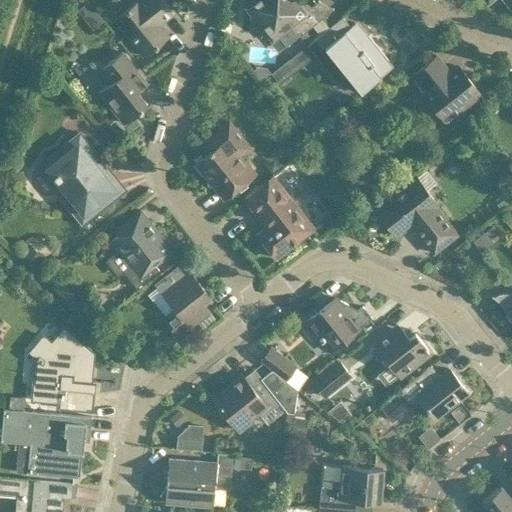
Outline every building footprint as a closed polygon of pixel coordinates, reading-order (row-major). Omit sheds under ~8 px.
[(87,0),(77,9),(82,16),(93,7),(87,0)] [(135,0),(114,17),(131,39),(144,55),(169,35),(160,23),(174,12),(164,0),(135,0)] [(252,0),(252,11),(249,31),(269,33),(273,38),(277,34),(286,46),(299,35),(313,24),(328,12),(318,0),(311,5),(306,3),(300,8),(293,0),(252,0)] [(343,16),(327,28),(308,44),(338,82),(348,74),(361,91),(391,67),(387,61),(389,59),(369,34),(367,36),(355,22),(351,25),(343,16)] [(221,20),(220,30),(229,31),(230,21),(221,20)] [(215,42),(213,49),(217,55),(226,53),(228,47),(223,41),(215,42)] [(147,83),(147,82),(122,51),(101,68),(111,81),(99,91),(124,123),(143,108),(142,107),(147,103),(137,91),(147,83)] [(437,55),(421,67),(413,74),(426,91),(424,93),(445,121),(480,93),(459,65),(450,72),(437,55)] [(281,66),(271,73),(279,83),(288,76),(281,66)] [(456,113),(448,119),(456,129),(463,122),(456,113)] [(208,152),(196,162),(208,177),(207,183),(213,183),(224,198),(240,185),(256,173),(241,155),(237,149),(246,141),(242,136),(229,120),(201,142),(208,152)] [(82,222),(118,194),(125,188),(80,132),(37,165),(82,222)] [(393,197),(377,210),(397,234),(411,223),(434,252),(450,239),(457,233),(435,204),(437,202),(427,189),(436,182),(426,170),(417,177),(416,175),(406,182),(391,194),(393,197)] [(314,226),(301,211),(272,174),(244,197),(262,220),(266,225),(257,233),(276,256),(277,255),(282,256),(289,250),(290,245),(314,226)] [(507,195),(497,203),(500,208),(511,200),(507,195)] [(119,233),(111,239),(118,248),(117,249),(127,262),(122,266),(137,286),(159,269),(155,264),(171,252),(161,239),(164,238),(141,209),(115,229),(119,233)] [(493,225),(485,231),(490,237),(498,231),(493,225)] [(31,247),(22,257),(35,268),(44,258),(31,247)] [(58,264),(47,276),(57,284),(67,272),(58,264)] [(178,264),(155,282),(168,299),(175,308),(164,317),(178,335),(210,310),(202,301),(209,295),(189,270),(185,273),(178,264)] [(498,295),(495,296),(493,295),(492,296),(494,297),(497,299),(499,301),(511,317),(511,295),(508,294),(507,294),(505,293),(502,294),(501,294),(498,295)] [(336,296),(306,320),(321,339),(324,337),(332,347),(329,349),(330,350),(372,316),(363,305),(353,313),(348,308),(349,307),(349,306),(349,305),(349,304),(348,304),(348,303),(347,303),(336,296)] [(398,324),(391,329),(373,343),(400,376),(431,351),(416,332),(409,338),(398,324)] [(29,351),(37,358),(42,363),(41,381),(33,381),(31,399),(57,401),(57,406),(92,410),(94,389),(90,389),(91,376),(93,376),(93,370),(92,370),(92,365),(94,365),(94,359),(93,359),(94,352),(90,349),(91,348),(88,345),(87,346),(64,326),(51,341),(43,334),(29,351)] [(261,360),(272,368),(285,378),(295,365),(271,347),(261,360)] [(313,381),(324,395),(351,374),(339,360),(313,381)] [(398,390),(379,405),(390,419),(396,414),(409,404),(410,406),(420,398),(435,417),(468,391),(449,368),(442,373),(435,379),(427,369),(432,365),(431,364),(398,390)] [(244,376),(215,398),(221,406),(218,409),(228,421),(231,419),(237,427),(258,410),(268,423),(286,409),(287,411),(294,412),(298,388),(285,378),(272,368),(262,377),(261,377),(267,385),(257,393),(244,376)] [(9,394),(8,407),(20,408),(22,396),(9,394)] [(459,404),(450,412),(458,421),(467,414),(459,404)] [(28,472),(60,475),(79,476),(82,450),(83,440),(89,441),(92,416),(4,408),(1,440),(30,443),(28,472)] [(180,409),(170,416),(176,425),(186,417),(180,409)] [(293,417),(291,430),(305,433),(307,419),(293,417)] [(201,450),(203,426),(188,425),(177,434),(176,448),(201,450)] [(165,501),(185,503),(213,505),(215,487),(230,488),(233,453),(217,451),(217,462),(169,458),(167,485),(160,495),(165,499),(165,501)] [(236,455),(235,465),(249,467),(250,457),(236,455)] [(321,486),(318,511),(350,511),(352,499),(372,500),(380,501),(383,468),(363,466),(342,464),(323,462),(321,486)] [(18,511),(15,511),(14,511),(12,511),(10,511),(8,511),(62,511),(64,496),(72,497),(73,483),(0,475),(0,493),(20,495),(18,511)] [(511,511),(511,497),(510,496),(501,484),(498,487),(495,488),(493,489),(491,493),(482,499),(490,509),(485,511),(511,511)]
